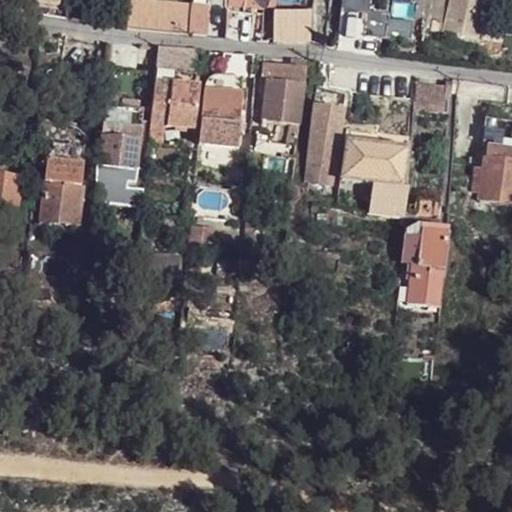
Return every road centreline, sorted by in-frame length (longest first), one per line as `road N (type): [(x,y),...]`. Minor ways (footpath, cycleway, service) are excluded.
road 1 (residential): [(511,81),(0,19)]
road 2 (track): [(374,511),(242,490),(0,470)]
